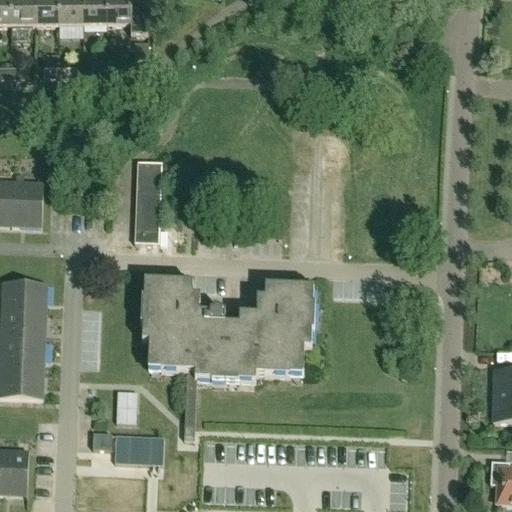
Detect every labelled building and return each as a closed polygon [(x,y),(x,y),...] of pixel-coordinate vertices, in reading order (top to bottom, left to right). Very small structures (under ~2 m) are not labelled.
[(0,0),(0,32),(11,32),(11,0),(0,0)] [(36,32),(35,0),(11,0),(11,32),(36,32)] [(59,32),(59,0),(35,0),(36,32),(59,32)] [(84,32),(83,0),(59,0),(59,32),(84,32)] [(107,32),(107,0),(83,0),(84,32),(107,32)] [(148,12),(132,12),(131,0),(107,0),(107,32),(132,32),(132,42),(148,42),(148,12)] [(293,75),(294,43),(249,42),(248,73),(247,103),(245,133),(244,162),(243,186),(289,188),(289,164),(291,134),(292,104),(293,75)] [(92,79),(94,79),(95,86),(108,81),(108,79),(108,67),(92,67),(92,79)] [(0,85),(12,86),(12,74),(0,73),(0,85)] [(60,85),(59,73),(44,74),(44,85),(60,85)] [(76,73),(59,73),(60,85),(76,85),(76,73)] [(28,74),(12,74),(12,86),(28,86),(28,74)] [(410,109),(411,78),(366,77),(365,108),(364,138),(362,167),(361,199),(406,200),(408,169),(409,139),(410,109)] [(163,169),(138,168),(135,250),(159,251),(163,169)] [(0,232),(13,233),(15,189),(0,188),(0,232)] [(44,190),(15,189),(13,233),(42,234),(44,190)] [(377,252),(379,207),(348,206),(318,205),(287,204),(285,249),(316,250),(346,251),(377,252)] [(145,288),(143,348),(150,349),(149,375),(150,375),(150,369),(162,370),(161,378),(187,379),(187,386),(256,389),(256,382),(291,383),(291,375),(302,375),(302,381),(304,381),(305,355),(312,355),(314,294),(266,292),(265,304),(257,304),(257,321),(225,320),(225,319),(211,319),(211,320),(200,319),(200,302),(193,302),(193,290),(145,288)] [(4,289),(3,318),(47,319),(48,290),(4,289)] [(46,348),(47,319),(3,318),(2,346),(46,348)] [(45,377),(46,348),(2,346),(0,375),(45,377)] [(0,404),(44,406),(45,377),(0,375),(0,385),(0,404)] [(511,376),(495,376),(494,429),(511,429),(511,376)] [(118,397),(117,429),(137,430),(138,398),(118,397)] [(112,442),(112,441),(93,440),(93,455),(111,456),(111,454),(112,442)] [(159,458),(160,442),(152,442),(152,443),(151,456),(151,457),(159,458)] [(29,457),(0,456),(0,500),(27,501),(29,457)] [(511,476),(510,476),(510,469),(492,468),(491,491),(498,491),(497,510),(511,510),(511,476)]
